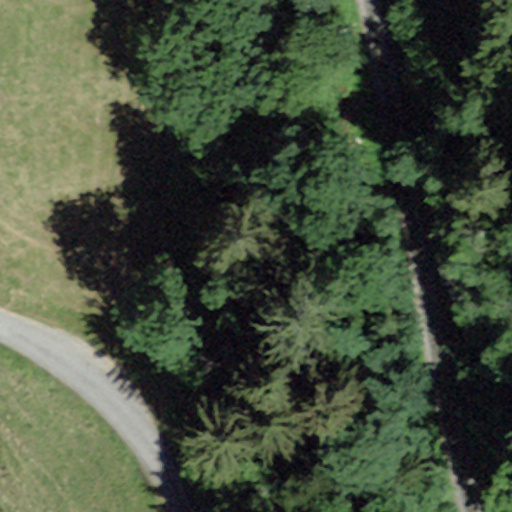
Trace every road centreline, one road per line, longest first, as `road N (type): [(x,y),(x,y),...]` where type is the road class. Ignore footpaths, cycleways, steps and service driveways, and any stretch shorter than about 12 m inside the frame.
road 1 (residential): [(468,511),(368,0)]
road 2 (residential): [(184,511),(118,401),(84,369),(0,327)]
